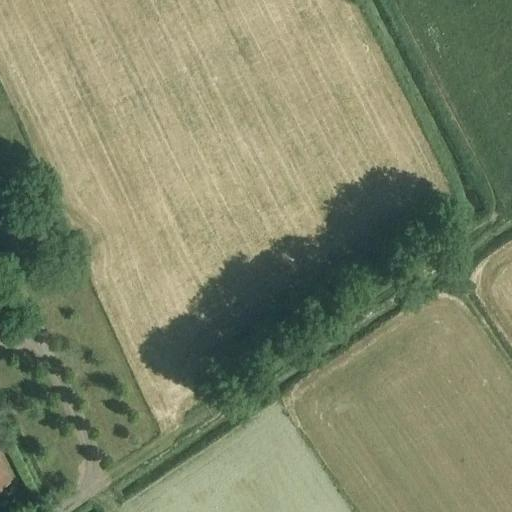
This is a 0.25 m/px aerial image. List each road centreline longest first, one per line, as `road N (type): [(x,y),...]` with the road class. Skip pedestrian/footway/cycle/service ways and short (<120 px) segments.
road 1 (track): [(224,402),(496,210),(389,0)]
road 2 (track): [(81,497),(193,422)]
